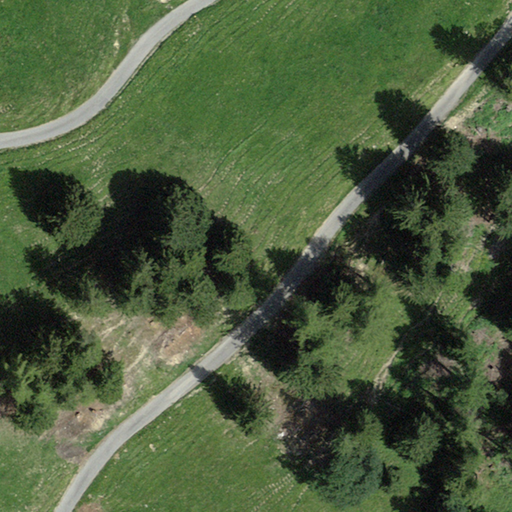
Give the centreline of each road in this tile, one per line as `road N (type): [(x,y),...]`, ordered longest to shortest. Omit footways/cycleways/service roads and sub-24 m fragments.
road 1 (unclassified): [(62,511),(99,458),(257,320),(511,27)]
road 2 (unclassified): [(203,0),(147,44),(84,111),(0,141)]
